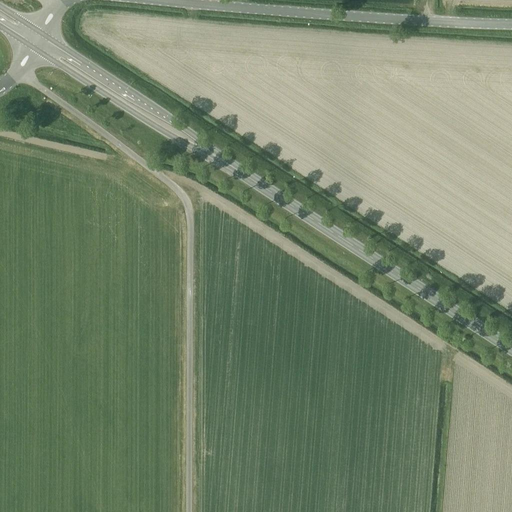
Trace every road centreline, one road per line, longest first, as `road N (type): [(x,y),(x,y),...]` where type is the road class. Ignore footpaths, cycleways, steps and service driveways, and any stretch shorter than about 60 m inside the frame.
road 1 (primary): [(511,348),(36,40)]
road 2 (tertiary): [(511,23),(162,0)]
